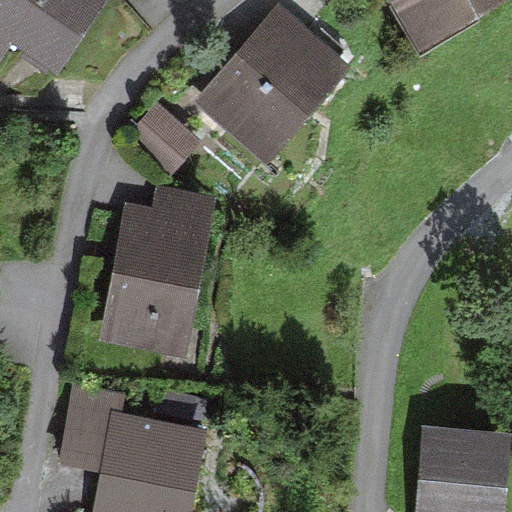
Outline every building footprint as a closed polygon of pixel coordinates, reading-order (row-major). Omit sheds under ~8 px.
[(0,0),(0,53),(10,38),(55,67),(101,0),(0,0)] [(276,0),(275,0),(191,98),(269,162),(348,58),(276,0)] [(389,0),(417,46),(491,0),(389,0)] [(158,100),(129,133),(170,170),(199,136),(158,100)] [(124,201),(97,337),(185,352),(214,191),(154,180),(151,203),(124,201)] [(100,468),(90,511),(187,511),(206,425),(121,409),(124,393),(72,383),(57,460),(100,468)] [(421,422),(414,511),(504,511),(509,427),(421,422)]
